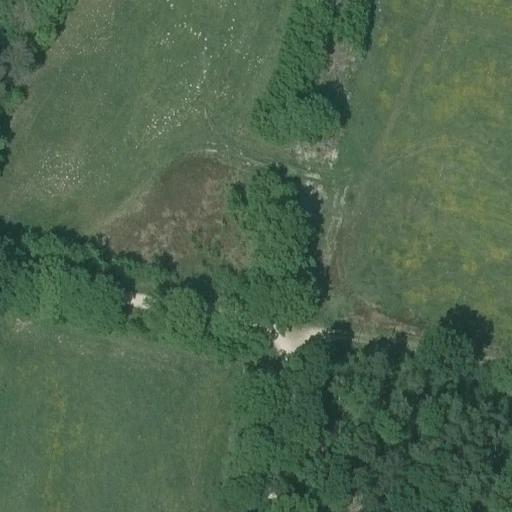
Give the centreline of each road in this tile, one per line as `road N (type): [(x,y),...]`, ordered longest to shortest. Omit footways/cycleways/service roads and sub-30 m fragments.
road 1 (track): [(287,351),(235,318),(0,280)]
road 2 (track): [(287,351),(324,334),(511,366)]
road 3 (track): [(270,511),(292,383),(287,351)]
